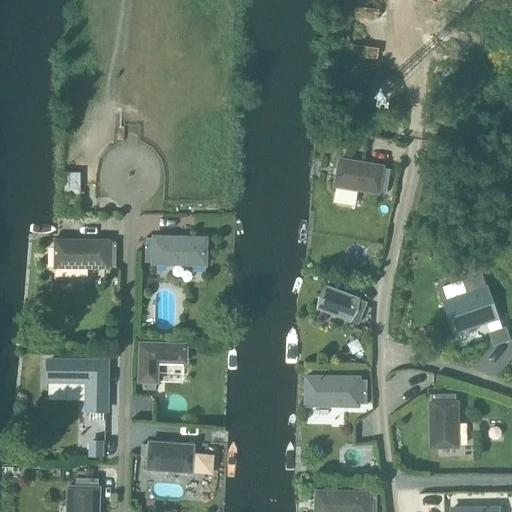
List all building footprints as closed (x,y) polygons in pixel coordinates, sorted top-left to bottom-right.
[(392,191),(397,167),(391,166),(391,163),(340,154),(335,183),(386,192),(386,190),(392,191)] [(209,265),(209,234),(153,233),(153,236),(146,236),(146,261),(152,261),(152,263),(209,265)] [(116,265),(117,240),(111,240),(111,237),(58,237),(54,237),(54,267),(111,268),(111,265),(116,265)] [(462,273),(442,280),(446,293),(445,294),(442,295),(444,299),(454,329),(498,314),(499,314),(487,279),(486,279),(481,264),(461,270),(462,273)] [(362,322),(370,301),(363,299),(363,297),(329,284),(322,295),(320,307),(354,321),(355,320),(362,322)] [(502,322),(490,327),(489,327),(493,341),(511,335),(506,321),(502,322)] [(140,343),(138,386),(144,386),(144,392),(157,392),(158,386),(160,386),(161,367),(189,367),(190,345),(140,343)] [(45,358),(45,383),(59,383),(84,383),(84,403),(84,413),(90,413),(89,420),(103,420),(103,413),(109,413),(109,359),(45,358)] [(370,403),(370,379),(365,378),(365,375),(309,373),(308,406),(364,407),(364,403),(370,403)] [(459,399),(459,393),(434,393),(435,399),(432,400),(434,448),(464,448),(462,399),(459,399)] [(103,457),(104,440),(88,440),(88,457),(103,457)] [(141,444),(140,456),(149,457),(148,470),(192,473),(194,446),(150,442),(150,444),(141,444)] [(100,485),(100,478),(77,477),(77,484),(68,484),(67,511),(102,511),(103,485),(100,485)] [(381,511),(381,493),(376,493),(376,490),(320,489),(319,511),(381,511)]
